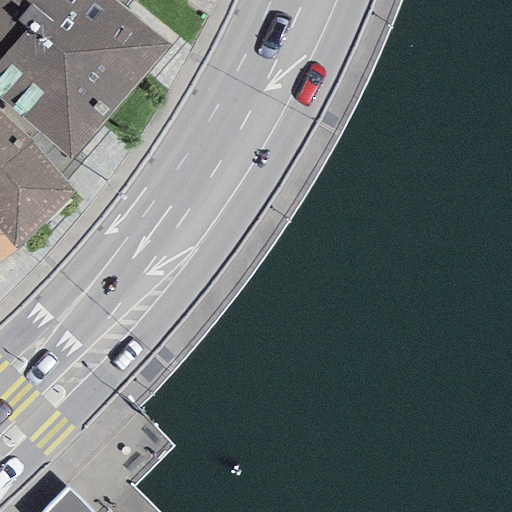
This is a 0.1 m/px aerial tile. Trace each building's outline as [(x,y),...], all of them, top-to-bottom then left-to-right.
[(169,45),(113,0),(8,0),(24,13),(14,23),(26,29),(0,54),(0,99),(70,163),(169,45)] [(0,0),(0,37),(14,23),(24,13),(8,0),(0,0)] [(21,134),(0,113),(0,232),(15,249),(74,195),(21,134)] [(0,260),(15,249),(0,232),(0,260)] [(94,511),(65,484),(37,511),(94,511)]
